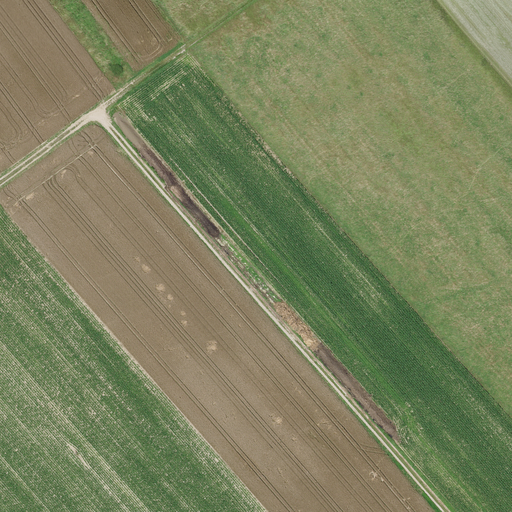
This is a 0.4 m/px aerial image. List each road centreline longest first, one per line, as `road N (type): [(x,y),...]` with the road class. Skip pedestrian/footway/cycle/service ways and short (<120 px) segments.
road 1 (track): [(94,113),(446,511)]
road 2 (track): [(0,180),(248,0)]
